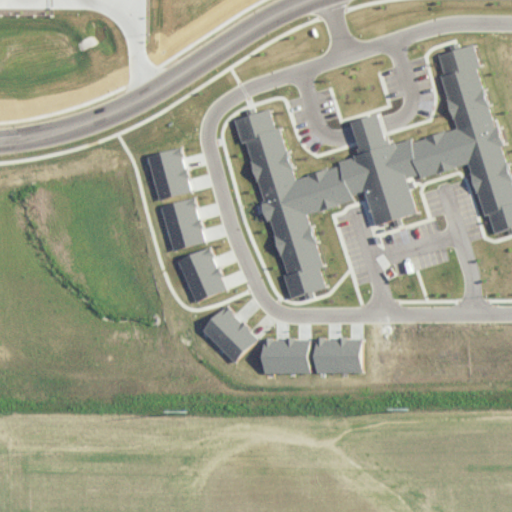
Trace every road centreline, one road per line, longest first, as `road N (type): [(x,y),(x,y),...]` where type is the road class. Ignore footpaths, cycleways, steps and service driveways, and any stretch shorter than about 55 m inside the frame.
road 1 (residential): [(340,48),(236,90),(209,121),(213,175),(262,299),(294,313),(511,312),(486,20),(340,48)]
road 2 (tertiary): [(0,137),(117,107),(298,0)]
